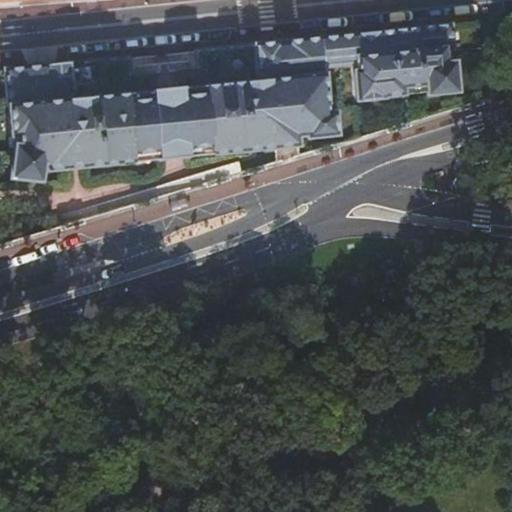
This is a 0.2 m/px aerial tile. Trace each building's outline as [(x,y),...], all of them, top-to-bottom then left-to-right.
[(456,89),(449,24),(196,52),(197,67),(130,75),(128,59),(4,73),(12,139),(19,139),(20,150),(16,150),(13,173),(42,176),(42,171),(48,170),(48,173),(76,170),(136,163),(135,156),(160,153),(161,160),(161,161),(175,159),(186,158),(186,157),(185,150),(212,147),(213,154),(299,144),(298,135),(306,134),(306,135),(331,133),(328,113),(323,65),(356,61),(357,70),(353,71),(356,91),(381,88),(382,95),(383,94),(413,91),(412,84),(425,82),(426,89),(427,92),(456,89)] [(413,91),(426,89),(425,82),(412,84),(413,91)] [(381,88),(356,91),(356,98),(383,95),(383,94),(382,95),(381,88)] [(335,112),(328,113),(331,133),(337,133),(335,112)] [(186,157),(213,154),(212,147),(185,150),(186,157)] [(161,160),(160,153),(135,156),(136,163),(161,160)] [(41,184),(42,176),(13,173),(12,181),(41,184)]
